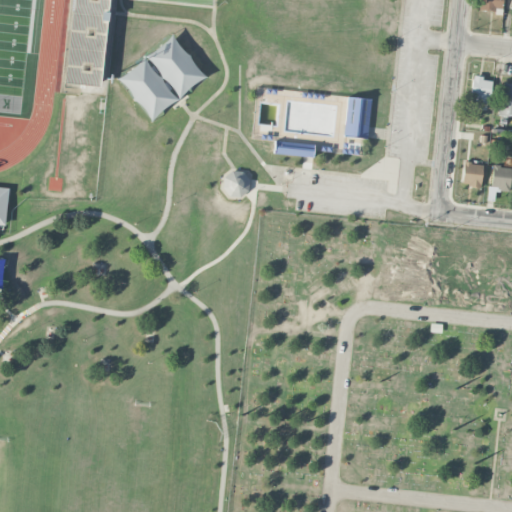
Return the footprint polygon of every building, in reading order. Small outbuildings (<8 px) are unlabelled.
[(65,82),(73,0),(107,0),(98,85),(65,82)] [(503,10),(503,0),(479,0),(479,9),(503,10)] [(489,101),(491,78),(472,77),(470,100),(489,101)] [(499,115),(511,115),(511,83),(501,83),(499,115)] [(367,137),(343,135),(347,96),(371,98),(367,137)] [(273,152),(274,139),(314,143),(313,157),(273,152)] [(482,164),(463,162),(460,185),(479,187),(482,164)] [(509,190),(510,166),(492,166),(491,189),(509,190)] [(223,171),(222,194),(246,196),(247,173),(223,171)] [(0,225),(0,185),(9,187),(4,226),(0,225)]
